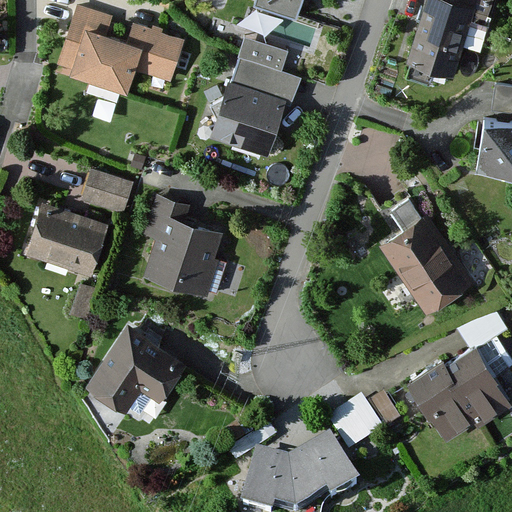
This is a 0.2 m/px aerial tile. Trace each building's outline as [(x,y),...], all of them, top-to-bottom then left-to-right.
[(318,0),(254,0),(314,16),(318,0)] [(427,0),(410,68),(455,79),(468,27),(492,33),(500,0),(427,0)] [(156,91),(170,48),(73,17),(52,82),(117,103),(124,81),(156,91)] [(267,158),(286,102),(229,84),(211,140),(267,158)] [(511,183),(511,124),(483,122),(476,179),(511,183)] [(85,201),(123,212),(130,185),(92,175),(85,201)] [(143,279),(203,296),(220,236),(184,227),(189,206),(154,197),(144,235),(154,238),(143,279)] [(26,258),(85,273),(98,220),(39,206),(26,258)] [(377,243),(427,317),(472,287),(423,212),(377,243)] [(162,409),(188,369),(123,327),(82,391),(122,417),(137,393),(162,409)] [(479,424),(508,405),(472,350),(442,369),(439,364),(404,387),(439,443),(476,419),(479,424)] [(362,401),(328,424),(349,455),(383,432),(386,436),(401,426),(381,396),(365,406),(362,401)] [(238,511),(345,511),(361,504),(330,443),(288,464),(254,455),(238,511)]
